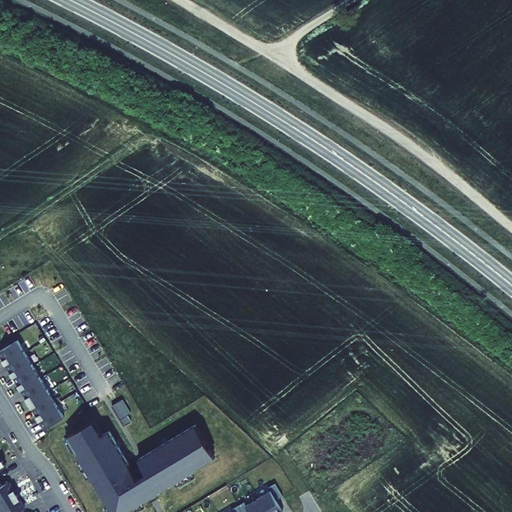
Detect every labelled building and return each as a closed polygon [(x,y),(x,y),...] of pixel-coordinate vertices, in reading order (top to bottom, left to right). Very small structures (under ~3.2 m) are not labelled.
[(26,353),(18,339),(0,350),(0,352),(7,364),(26,353)] [(34,365),(26,353),(7,364),(12,372),(11,372),(14,377),(15,377),(34,365)] [(42,378),(34,365),(15,377),(22,389),(42,378)] [(49,391),(42,378),(22,389),(27,397),(26,398),(29,403),(30,402),(49,391)] [(57,403),(49,391),(30,402),(38,415),(57,403)] [(112,405),(124,425),(132,421),(128,415),(131,413),(123,399),(112,405)] [(57,403),(38,415),(46,428),(65,417),(57,403)] [(76,451),(113,511),(125,511),(150,497),(148,493),(163,489),(201,466),(198,461),(213,452),(196,424),(139,458),(144,465),(134,471),(110,430),(103,434),(95,420),(69,435),(78,450),(76,451)] [(78,450),(69,435),(66,438),(74,452),(76,451),(78,450)] [(216,457),(213,452),(198,461),(201,466),(216,457)] [(0,504),(17,495),(9,482),(2,486),(0,481),(0,504)] [(271,490),(259,498),(267,511),(281,511),(284,510),(277,500),(283,496),(276,483),(269,487),(271,490)] [(150,497),(163,489),(148,493),(150,497)] [(0,504),(0,509),(1,511),(18,511),(25,508),(20,500),(21,499),(18,494),(17,495),(0,504)] [(245,502),(239,506),(242,511),(267,511),(259,498),(247,505),(245,502)]
